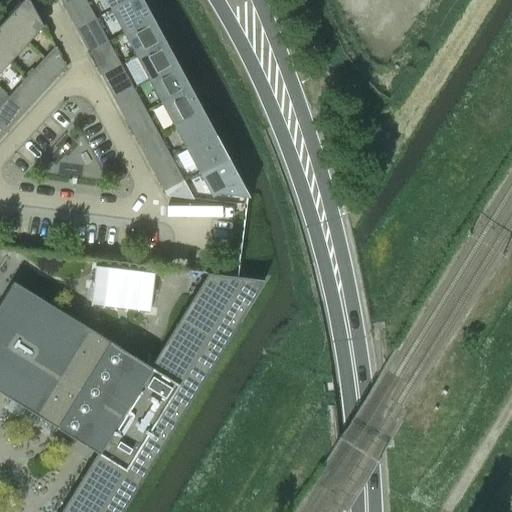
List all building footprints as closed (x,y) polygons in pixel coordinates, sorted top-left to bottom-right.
[(21,0),(3,20),(27,43),(43,25),(29,0),(21,0)] [(105,0),(111,10),(128,0),(105,0)] [(128,0),(111,10),(124,33),(152,17),(142,0),(128,0)] [(72,20),(76,28),(95,18),(90,10),(72,20)] [(124,33),(136,56),(165,41),(152,17),(124,33)] [(95,18),(76,28),(81,37),(99,26),(95,18)] [(0,53),(9,62),(27,43),(3,20),(0,23),(0,53)] [(136,56),(149,79),(177,64),(165,41),(136,56)] [(54,48),(44,58),(60,73),(65,67),(54,48)] [(0,71),(9,62),(0,53),(0,71)] [(97,67),(101,75),(120,65),(115,57),(97,67)] [(38,65),(54,79),(60,73),(44,58),(38,65)] [(149,79),(161,102),(190,87),(177,64),(149,79)] [(125,75),(120,65),(101,75),(107,85),(125,75)] [(161,102),(174,126),(202,110),(190,87),(161,102)] [(15,90),(9,97),(24,111),(30,105),(15,90)] [(2,104),(18,118),(24,111),(9,97),(2,104)] [(122,113),(126,121),(145,111),(141,103),(122,113)] [(174,126),(186,149),(215,133),(202,110),(174,126)] [(126,121),(131,129),(149,119),(145,111),(126,121)] [(186,149),(199,172),(227,156),(215,133),(186,149)] [(147,160),(152,168),(170,158),(166,149),(147,160)] [(219,193),(245,196),(249,196),(227,156),(199,172),(211,195),(212,196),(214,195),(219,193)] [(152,168),(156,176),(175,166),(170,158),(152,168)] [(164,191),(166,195),(192,198),(183,181),(164,191)] [(151,268),(91,261),(86,301),(146,308),(151,268)] [(119,511),(263,280),(207,273),(139,383),(109,364),(119,347),(13,281),(0,303),(0,392),(66,433),(77,415),(108,434),(59,511),(119,511)]
